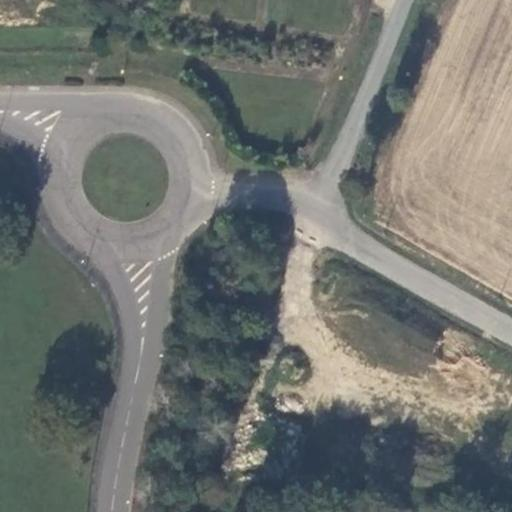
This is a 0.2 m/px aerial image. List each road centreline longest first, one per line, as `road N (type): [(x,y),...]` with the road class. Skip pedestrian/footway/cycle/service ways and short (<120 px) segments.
road 1 (track): [(246,511),(291,269),(313,206)]
road 2 (tertiary): [(511,327),(333,227),(313,206)]
road 3 (tertiary): [(66,143),(57,179),(69,215),(98,239),(136,245),(161,236),(193,194)]
road 4 (unclassified): [(313,206),(360,121),(408,0)]
road 5 (tertiary): [(193,194),(192,155),(169,123),(133,108),(94,116),(66,143)]
road 6 (tertiary): [(313,206),(193,194)]
